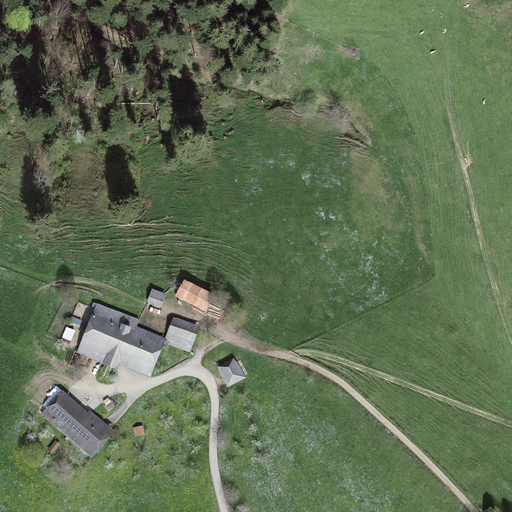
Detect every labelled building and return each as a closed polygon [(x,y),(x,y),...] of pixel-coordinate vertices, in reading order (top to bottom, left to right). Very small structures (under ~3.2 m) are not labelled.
[(205,310),(212,296),(184,282),(177,296),(205,310)] [(162,306),(165,298),(151,293),(148,302),(162,306)] [(159,345),(133,334),(138,323),(99,306),(79,354),(113,368),(118,358),(148,371),(159,345)] [(174,321),(166,345),(188,352),(196,328),(174,321)] [(240,360),(222,370),(229,384),(248,374),(240,360)] [(86,420),(59,396),(45,413),(90,453),(108,432),(90,416),(86,420)] [(58,444),(55,442),(49,450),(52,452),(58,444)]
